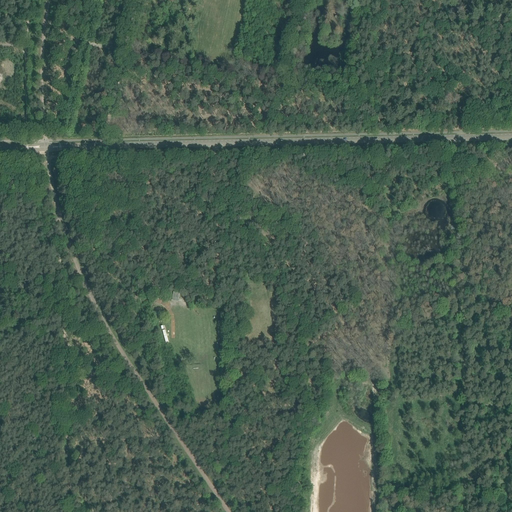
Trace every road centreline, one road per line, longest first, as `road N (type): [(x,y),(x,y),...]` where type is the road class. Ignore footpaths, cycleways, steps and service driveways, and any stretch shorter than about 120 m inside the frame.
road 1 (tertiary): [(0,149),(511,136)]
road 2 (track): [(69,511),(64,284)]
road 3 (track): [(64,284),(31,157)]
